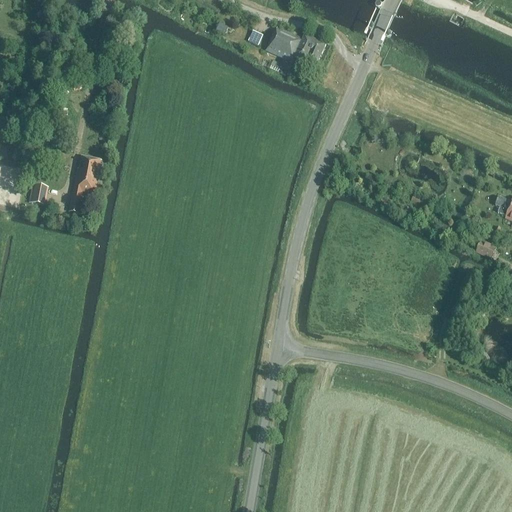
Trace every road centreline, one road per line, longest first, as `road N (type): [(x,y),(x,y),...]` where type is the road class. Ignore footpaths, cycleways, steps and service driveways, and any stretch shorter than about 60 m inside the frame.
road 1 (tertiary): [(277,346),(313,186),(365,66)]
road 2 (unclassified): [(511,416),(416,374),(277,346)]
road 3 (tertiary): [(245,511),(277,346)]
road 4 (unclassified): [(365,66),(325,31),(225,0)]
